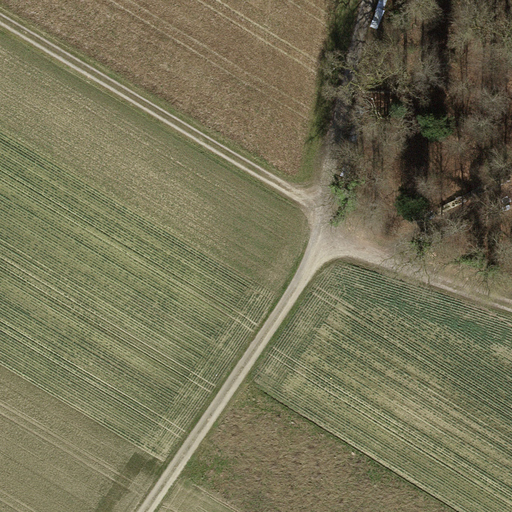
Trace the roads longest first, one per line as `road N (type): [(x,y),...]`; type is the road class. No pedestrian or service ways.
road 1 (track): [(149,511),(331,246),(331,214),(378,0)]
road 2 (track): [(0,18),(331,214)]
road 3 (track): [(511,304),(331,246)]
